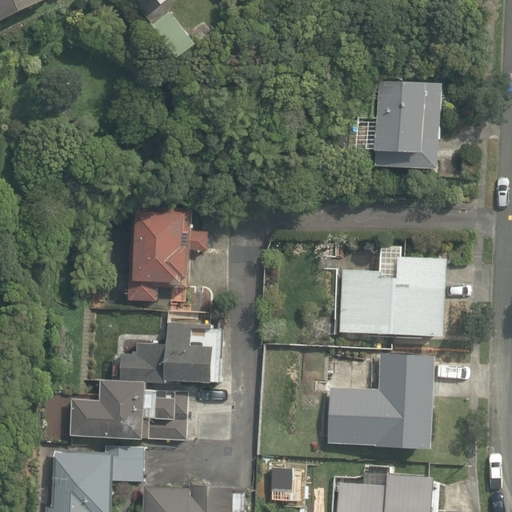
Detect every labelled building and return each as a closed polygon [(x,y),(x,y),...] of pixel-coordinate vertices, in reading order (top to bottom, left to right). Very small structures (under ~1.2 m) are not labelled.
[(0,0),(0,15),(40,0),(0,0)] [(435,155),(441,80),(371,75),(366,150),(435,155)] [(205,250),(207,212),(132,207),(127,299),(156,300),(157,277),(185,279),(186,249),(205,250)] [(335,252),(333,331),(441,334),(443,255),(335,252)] [(73,396),(70,432),(69,448),(51,447),(46,511),(113,511),(115,480),(147,482),(144,511),(231,511),(238,411),(186,408),(188,379),(219,381),(223,319),(169,316),(167,342),(117,339),(114,375),(98,374),(97,389),(86,389),(85,397),(73,396)] [(431,349),(383,348),(382,386),(332,385),(331,442),(429,444),(431,349)] [(429,511),(432,473),(386,471),(386,484),(337,482),(336,511),(429,511)]
